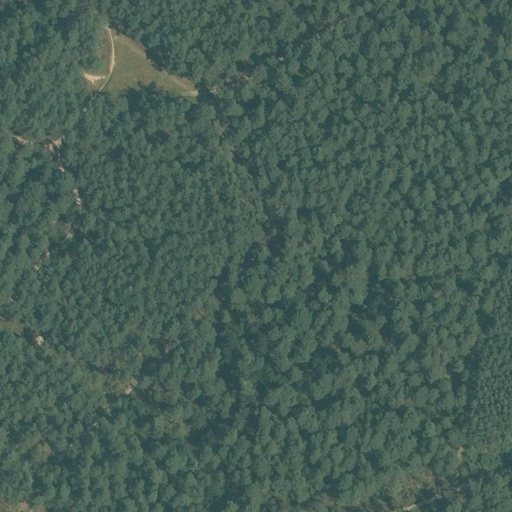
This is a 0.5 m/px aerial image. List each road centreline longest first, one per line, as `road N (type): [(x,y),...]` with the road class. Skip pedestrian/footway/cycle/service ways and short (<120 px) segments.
road 1 (track): [(282,225),(271,227),(16,511)]
road 2 (track): [(511,227),(449,496)]
road 3 (track): [(282,225),(497,285)]
road 4 (track): [(383,0),(291,59),(204,93)]
road 5 (track): [(0,308),(76,207),(54,154)]
road 6 (track): [(204,93),(282,225)]
